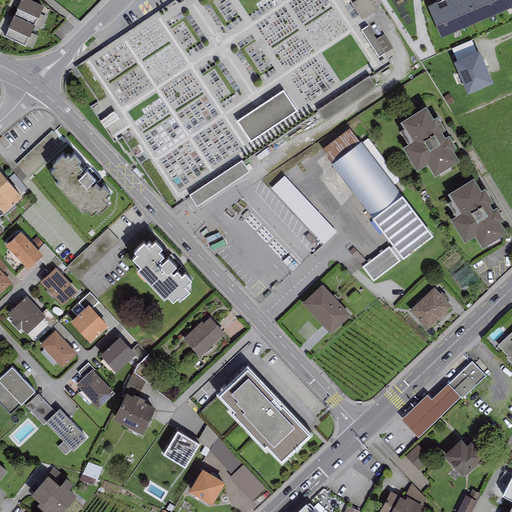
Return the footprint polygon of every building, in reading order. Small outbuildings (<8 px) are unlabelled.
[(45,8),(26,0),(21,0),(13,18),(34,27),(37,21),(39,22),(45,8)] [(499,15),(492,0),(444,0),(428,9),(441,41),(499,15)] [(511,0),(492,0),(499,15),(511,9),(511,0)] [(34,27),(13,18),(4,38),(24,47),(28,39),(29,40),(35,28),(34,27)] [(386,37),(379,42),(370,30),(363,35),(381,61),(395,51),(386,37)] [(458,64),(469,90),(489,81),(478,55),(473,57),(472,54),(459,59),(461,62),(458,64)] [(369,76),(316,111),(318,114),(324,122),(377,88),(370,78),(369,76)] [(262,107),(237,123),(250,143),(297,113),(283,93),(262,107)] [(119,115),(113,106),(98,116),(104,124),(119,115)] [(426,109),(401,125),(405,131),(400,134),(408,147),(403,150),(417,174),(427,167),(434,179),(459,164),(452,153),(456,150),(449,138),(445,141),(441,135),(445,133),(437,120),(434,122),(426,109)] [(360,144),(349,129),(322,150),(334,165),(331,167),(373,221),(372,222),(403,263),(433,240),(402,199),(404,198),(394,185),(362,143),(360,144)] [(368,139),(362,143),(394,185),(399,180),(368,139)] [(65,149),(63,147),(55,154),(56,154),(53,157),(55,160),(51,164),(59,173),(56,175),(82,204),(87,201),(92,206),(95,203),(98,206),(108,196),(106,194),(109,191),(106,189),(110,185),(103,178),(100,181),(96,176),(92,179),(89,175),(95,170),(87,161),(80,167),(78,164),(82,160),(78,156),(80,153),(74,146),(70,149),(68,146),(65,149)] [(242,160),(188,196),(191,200),(197,208),(250,172),(244,164),(242,160)] [(0,165),(0,202),(4,207),(22,192),(0,165)] [(136,168),(133,171),(140,178),(142,175),(136,168)] [(337,233),(284,177),(270,190),(323,246),(337,233)] [(474,181),(448,197),(452,203),(448,206),(456,219),(450,223),(465,246),(475,240),(482,251),(506,236),(500,225),(504,222),(497,211),(493,213),(489,208),(493,205),(485,192),(482,194),(474,181)] [(20,227),(5,242),(27,266),(43,251),(20,227)] [(107,256),(121,244),(110,231),(96,243),(107,256)] [(146,236),(144,234),(136,241),(137,241),(134,244),(136,247),(132,250),(140,259),(137,262),(164,291),(168,288),(173,293),(177,290),(179,293),(190,283),(187,281),(190,278),(188,276),(192,272),(185,265),(181,268),(177,263),(174,266),(170,262),(176,257),(168,248),(162,254),(159,251),(163,247),(159,243),(162,240),(155,233),(151,236),(149,233),(146,236)] [(373,283),(400,262),(389,247),(362,268),(373,283)] [(45,274),(39,279),(62,302),(68,297),(67,296),(77,287),(55,263),(44,273),(45,274)] [(0,290),(12,280),(0,267),(0,290)] [(322,282),(302,301),(330,331),(350,312),(322,282)] [(410,308),(427,327),(452,304),(434,285),(410,308)] [(45,313),(26,293),(7,311),(13,316),(10,319),(18,328),(21,325),(26,331),(45,313)] [(89,301),(71,318),(90,339),(108,322),(89,301)] [(225,331),(210,314),(203,321),(201,319),(183,336),(200,354),(225,331)] [(55,328),(39,342),(61,365),(77,350),(55,328)] [(511,329),(498,343),(508,354),(506,355),(511,361),(511,329)] [(120,332),(100,351),(116,368),(133,352),(141,360),(148,353),(137,342),(133,346),(120,332)] [(486,376),(471,361),(432,400),(427,395),(401,420),(418,438),(460,398),(462,399),(486,376)] [(0,398),(10,410),(35,387),(12,362),(0,372),(0,398)] [(307,428),(247,362),(219,387),(234,404),(231,406),(263,441),(267,438),(280,453),(307,428)] [(92,366),(76,382),(98,405),(114,390),(92,366)] [(133,391),(126,388),(113,415),(142,430),(155,403),(143,397),(145,395),(133,390),(133,391)] [(55,410),(38,392),(25,404),(43,423),(47,420),(45,419),(55,410)] [(55,410),(45,419),(47,420),(65,439),(58,446),(65,453),(72,447),(73,448),(87,434),(59,406),(55,410)] [(177,426),(163,450),(185,463),(199,439),(177,426)] [(461,435),(443,451),(463,473),(485,453),(471,438),(467,442),(461,435)] [(418,443),(405,455),(418,469),(431,457),(418,443)] [(102,466),(88,461),(82,472),(96,477),(97,478),(102,466)] [(202,465),(189,487),(212,500),(225,478),(202,465)] [(255,505),(269,491),(245,468),(231,481),(255,505)] [(60,481),(47,471),(31,490),(40,498),(37,502),(48,511),(59,511),(76,492),(68,486),(73,480),(66,474),(60,481)] [(96,477),(82,472),(79,479),(93,484),(96,477)] [(511,511),(511,473),(502,491),(511,495),(511,501),(506,511),(511,511)] [(405,493),(407,494),(422,502),(425,496),(411,483),(405,493)] [(465,493),(455,511),(470,511),(481,492),(471,487),(467,494),(465,493)] [(399,494),(390,489),(378,511),(415,511),(422,502),(407,494),(405,496),(399,493),(399,494)] [(313,506),(305,499),(291,511),(319,511),(313,505),(313,506)]
